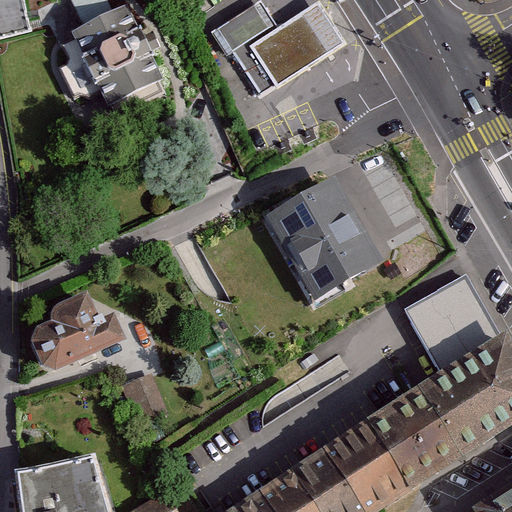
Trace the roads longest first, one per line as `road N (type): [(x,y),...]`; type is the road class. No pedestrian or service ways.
road 1 (residential): [(452,95),(66,266)]
road 2 (residential): [(0,236),(0,441)]
road 3 (primary): [(452,95),(511,203)]
